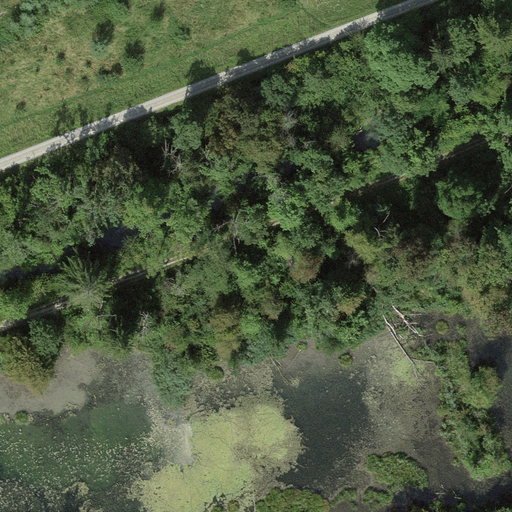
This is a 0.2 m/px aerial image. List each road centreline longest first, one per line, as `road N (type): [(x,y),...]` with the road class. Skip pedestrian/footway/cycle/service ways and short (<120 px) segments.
road 1 (track): [(511,132),(0,327)]
road 2 (track): [(422,0),(0,165)]
